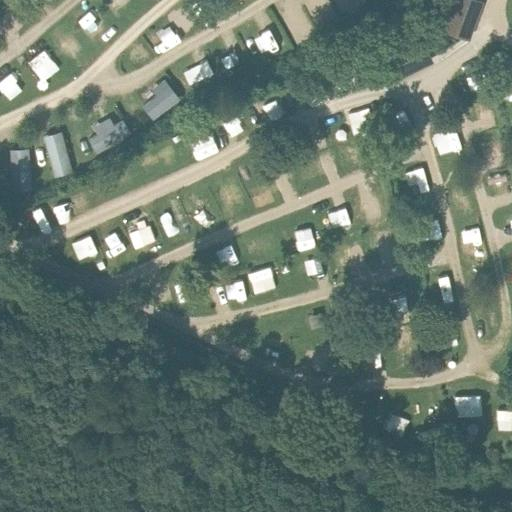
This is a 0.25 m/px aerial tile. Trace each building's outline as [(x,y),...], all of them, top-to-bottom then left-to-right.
[(466,0),(452,0),(444,25),(465,33),(475,3),(466,0)] [(391,52),(400,71),(424,59),(415,40),(391,52)] [(30,59),(45,78),(62,65),(47,46),(30,59)] [(335,68),(345,88),(365,79),(355,58),(335,68)] [(141,99),(155,117),(183,97),(170,78),(141,99)] [(357,131),(377,125),(371,105),(351,111),(357,131)] [(247,110),(232,116),(239,133),(254,126),(247,110)] [(133,133),(125,113),(98,123),(105,144),(133,133)] [(46,131),(55,174),(74,170),(65,127),(46,131)] [(212,128),(192,138),(200,154),(220,144),(212,128)] [(501,137),(482,142),(488,166),(507,162),(501,137)] [(12,145),(14,189),(33,188),(31,144),(12,145)] [(464,147),(448,151),(452,167),(468,163),(464,147)] [(308,158),(313,176),(333,171),(328,152),(308,158)] [(411,193),(432,188),(427,169),(407,174),(411,193)] [(511,178),(510,172),(491,177),(496,197),(511,193),(511,178)] [(242,187),(221,196),(229,215),(251,206),(242,187)] [(64,199),(70,211),(82,205),(76,193),(64,199)] [(364,202),(372,220),(387,214),(380,196),(364,202)] [(177,236),(194,233),(191,214),(174,217),(177,236)] [(102,222),(83,229),(90,248),(109,241),(102,222)] [(311,225),(296,229),(302,248),(316,244),(311,225)] [(341,242),(346,259),(361,254),(355,237),(341,242)] [(298,256),(302,274),(318,271),(314,253),(298,256)] [(256,291),(278,285),(272,264),(250,270),(256,291)] [(183,300),(201,295),(194,271),(176,276),(183,300)] [(153,303),(175,296),(169,278),(147,286),(153,303)] [(456,393),(456,414),(484,413),(483,392),(456,393)] [(358,409),(373,411),(375,396),(360,394),(358,409)] [(499,426),(511,426),(511,406),(499,407),(499,426)]
